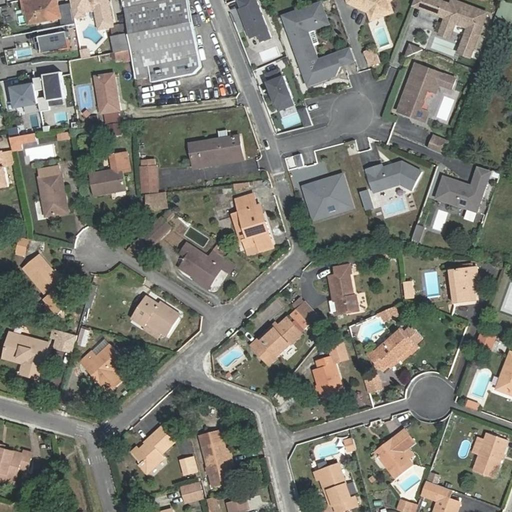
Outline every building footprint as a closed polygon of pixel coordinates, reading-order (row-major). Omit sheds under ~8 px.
[(23,0),(28,23),(31,23),(27,3),(42,0),(23,0)] [(42,0),(27,3),(31,23),(61,17),(57,0),(42,0)] [(86,14),(85,11),(96,9),(100,28),(114,25),(108,0),(71,0),(75,17),(86,14)] [(123,0),(130,33),(132,49),(133,59),(136,79),(153,76),(155,82),(197,73),(203,66),(201,56),(189,0),(123,0)] [(258,0),(234,0),(248,39),(257,36),(259,42),(271,38),(258,0)] [(351,0),(353,5),(370,14),(373,10),(378,13),(380,12),(383,20),(396,15),(392,5),(398,0),(351,0)] [(415,0),(414,4),(435,12),(439,0),(415,0)] [(441,0),(439,0),(435,12),(447,17),(452,4),(441,0)] [(489,12),(456,0),(453,0),(452,4),(447,17),(444,26),(454,30),(457,22),(470,27),(462,46),(474,50),(489,12)] [(511,4),(504,1),(496,22),(511,27),(511,4)] [(322,2),(283,16),(287,27),(299,23),(297,17),(317,9),(321,11),(326,25),(329,24),(322,2)] [(299,23),(287,27),(308,86),(336,76),(342,66),(338,53),(320,60),(315,46),(309,47),(305,37),(309,31),(326,25),(321,11),(317,9),(297,17),(299,23)] [(375,23),(383,20),(380,12),(378,13),(373,10),(370,14),(372,15),(375,23)] [(127,24),(111,28),(113,38),(129,35),(127,24)] [(444,26),(441,33),(451,37),(454,30),(444,26)] [(67,33),(40,37),(43,53),(69,48),(67,33)] [(129,35),(113,38),(116,52),(132,49),(129,35)] [(424,50),(412,45),(407,57),(424,50)] [(462,46),(460,52),(472,56),(474,50),(462,46)] [(80,50),(82,59),(91,57),(89,48),(80,50)] [(352,48),(338,53),(342,66),(357,61),(353,51),(352,48)] [(116,52),(117,58),(125,57),(125,61),(133,59),(132,49),(116,52)] [(374,56),(365,59),(370,72),(379,69),(374,56)] [(449,75),(416,63),(400,107),(405,109),(403,113),(418,118),(421,109),(429,89),(431,81),(440,84),(445,86),(449,75)] [(281,68),(263,75),(278,112),(296,105),(281,68)] [(46,74),(36,76),(37,84),(38,88),(49,86),(50,94),(40,95),(41,103),(42,109),(52,107),(50,98),(67,96),(64,69),(51,71),(52,76),(47,77),(46,74)] [(114,73),(96,76),(102,112),(105,112),(120,110),(114,73)] [(440,84),(431,81),(429,89),(437,92),(440,84)] [(37,84),(15,88),(19,107),(41,103),(40,95),(38,88),(37,84)] [(300,108),(303,126),(311,124),(308,107),(300,108)] [(426,121),(430,112),(421,109),(418,118),(426,121)] [(122,122),(120,110),(105,112),(107,124),(109,123),(121,122),(122,122)] [(299,113),(282,118),(285,126),(302,121),(299,113)] [(99,117),(92,118),(93,125),(100,125),(99,117)] [(109,123),(110,133),(123,132),(121,122),(109,123)] [(21,135),(20,127),(9,129),(11,136),(21,135)] [(58,141),(71,139),(70,132),(57,134),(58,141)] [(451,142),(435,135),(430,148),(446,155),(451,142)] [(195,168),(211,165),(210,160),(232,157),(233,162),(243,160),(240,136),(191,143),(195,168)] [(3,151),(0,151),(0,187),(9,186),(3,151)] [(286,157),(289,169),(304,165),(301,154),(286,157)] [(210,160),(211,165),(233,162),(232,157),(210,160)] [(366,169),(374,193),(401,185),(413,191),(423,172),(403,162),(395,164),(394,167),(391,168),(389,167),(383,168),(382,164),(366,169)] [(492,170),(479,166),(475,178),(488,182),(492,170)] [(47,216),(67,213),(64,200),(68,199),(63,174),(62,167),(40,170),(41,177),(47,216)] [(157,167),(142,168),(144,193),(158,191),(157,167)] [(95,195),(111,192),(111,189),(126,186),(123,169),(92,174),(95,195)] [(354,203),(344,170),(318,178),(319,183),(317,186),(314,186),(313,182),(305,184),(312,208),(341,198),(344,207),(354,203)] [(473,185),(445,176),(437,198),(478,211),(488,182),(475,178),(473,185)] [(318,178),(304,182),(305,184),(313,182),(314,186),(317,186),(319,183),(318,178)] [(269,222),(264,223),(259,207),(255,193),(239,198),(250,238),(246,239),(248,247),(262,243),(260,235),(271,232),(269,222)] [(166,194),(149,196),(150,209),(167,207),(166,194)] [(312,208),(314,216),(344,207),(341,198),(312,208)] [(374,206),(372,199),(365,201),(367,209),(374,206)] [(264,206),(259,207),(264,223),(269,222),(264,206)] [(440,210),(438,219),(446,221),(448,212),(440,210)] [(137,242),(132,250),(147,260),(171,224),(159,216),(141,244),(137,242)] [(427,226),(419,224),(415,238),(422,240),(427,226)] [(28,242),(19,239),(16,251),(24,253),(28,242)] [(183,250),(189,254),(194,248),(196,244),(190,240),(183,250)] [(217,263),(222,255),(214,250),(209,258),(194,248),(189,254),(181,268),(196,278),(197,276),(207,282),(219,264),(217,263)] [(73,286),(67,279),(64,282),(54,271),(39,255),(24,268),(49,296),(54,292),(60,298),(73,286)] [(197,276),(196,278),(194,280),(209,289),(223,267),(221,265),(226,258),(222,255),(217,263),(219,264),(207,282),(197,276)] [(451,270),(455,304),(477,301),(475,284),(480,283),(477,266),(451,270)] [(329,277),(331,297),(334,300),(336,312),(342,314),(356,312),(354,297),(351,297),(349,275),(352,275),(351,267),(335,268),(336,276),(329,277)] [(64,282),(67,279),(57,268),(54,271),(64,282)] [(414,281),(405,281),(405,299),(414,299),(414,281)] [(166,338),(179,321),(168,313),(171,310),(161,303),(159,306),(147,298),(132,319),(144,328),(147,324),(166,338)] [(305,303),(298,310),(306,319),(314,312),(305,303)] [(380,313),(384,323),(401,316),(396,305),(380,313)] [(168,313),(179,321),(181,318),(171,310),(168,313)] [(306,319),(298,310),(293,314),(307,329),(311,324),(306,319)] [(289,318),(281,326),(268,337),(265,334),(252,345),(270,364),(303,334),(289,318)] [(268,337),(281,326),(277,322),(265,334),(268,337)] [(90,331),(83,329),(79,345),(86,347),(90,331)] [(369,355),(381,368),(386,363),(389,366),(399,358),(408,350),(410,352),(418,345),(404,329),(378,352),(376,349),(369,355)] [(57,330),(53,349),(73,353),(77,335),(57,330)] [(11,332),(5,353),(25,358),(24,363),(21,374),(40,379),(51,343),(11,332)] [(482,332),(477,346),(491,351),(496,337),(482,332)] [(344,343),(331,347),(333,355),(318,360),(320,368),(315,369),(325,401),(345,395),(336,363),(349,359),(344,343)] [(126,360),(112,345),(98,357),(93,352),(82,362),(101,383),(126,360)] [(418,345),(410,352),(413,355),(421,348),(418,345)] [(25,358),(5,353),(4,358),(24,363),(25,358)] [(511,353),(498,387),(511,391),(511,353)] [(399,358),(389,366),(391,369),(401,360),(399,358)] [(386,363),(381,368),(383,372),(389,366),(386,363)] [(369,395),(384,390),(379,373),(364,378),(369,395)] [(511,391),(498,387),(497,390),(511,395),(511,391)] [(478,404),(467,400),(465,406),(475,410),(478,404)] [(163,426),(150,438),(151,440),(148,444),(142,449),(140,448),(133,454),(144,465),(146,463),(152,469),(166,457),(163,453),(176,441),(163,426)] [(222,430),(201,436),(214,486),(235,481),(231,465),(227,449),(222,430)] [(509,441),(488,433),(474,470),(495,478),(509,441)] [(400,435),(377,452),(396,479),(414,466),(409,459),(404,452),(409,449),(409,448),(400,435)] [(353,437),(344,439),(347,453),(357,450),(353,437)] [(23,456),(31,458),(32,452),(24,449),(23,453),(14,450),(13,452),(5,450),(2,449),(1,447),(0,447),(0,470),(0,471),(0,479),(16,484),(20,469),(23,456)] [(227,449),(231,465),(235,464),(231,448),(227,449)] [(409,449),(404,452),(409,459),(414,456),(409,449)] [(23,456),(20,469),(28,471),(32,458),(31,458),(23,456)] [(187,460),(190,472),(198,470),(195,458),(187,460)] [(185,474),(190,472),(187,460),(182,461),(185,474)] [(146,463),(144,465),(150,472),(152,469),(146,463)] [(340,504),(342,511),(359,505),(356,497),(353,498),(340,464),(319,472),(322,481),(326,493),(330,492),(335,506),(336,506),(340,504)] [(441,475),(434,473),(431,480),(439,482),(441,475)] [(204,498),(201,484),(184,488),(187,502),(204,498)] [(245,489),(227,494),(231,511),(235,511),(246,509),(250,508),(245,489)] [(330,492),(326,493),(331,508),(335,506),(330,492)] [(441,497),(435,511),(459,511),(462,505),(441,497)] [(409,511),(412,505),(401,500),(397,510),(402,511),(409,511)]
